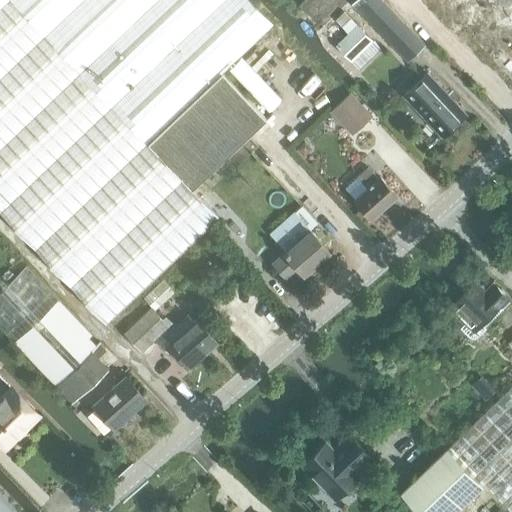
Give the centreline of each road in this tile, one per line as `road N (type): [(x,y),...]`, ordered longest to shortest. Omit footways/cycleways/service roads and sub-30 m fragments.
road 1 (unclassified): [(95,511),(511,143)]
road 2 (unknown): [(374,264),(257,138)]
